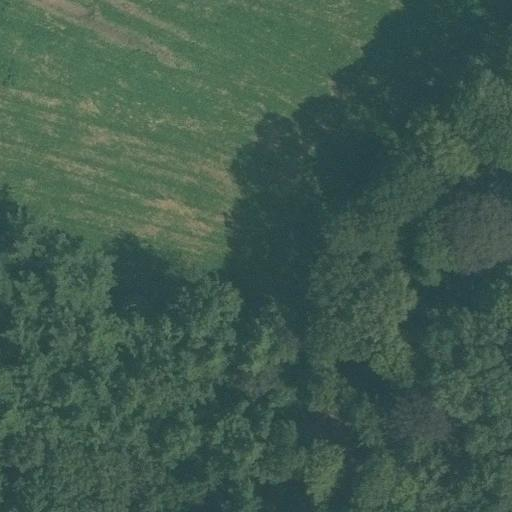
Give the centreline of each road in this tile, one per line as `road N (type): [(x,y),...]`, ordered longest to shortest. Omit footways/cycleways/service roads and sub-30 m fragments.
road 1 (track): [(384,456),(318,460),(285,475),(0,410)]
road 2 (track): [(324,359),(374,205),(447,123),(511,68)]
road 3 (track): [(280,511),(287,455),(324,359)]
